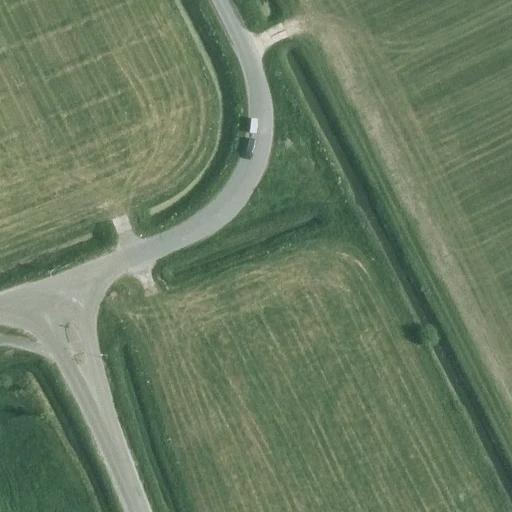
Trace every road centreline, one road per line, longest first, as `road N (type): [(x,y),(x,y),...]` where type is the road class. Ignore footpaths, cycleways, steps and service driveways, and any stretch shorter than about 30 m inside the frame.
road 1 (unclassified): [(57,287),(184,238),(243,182),(260,130),(258,91),(218,0)]
road 2 (tertiary): [(136,511),(57,287)]
